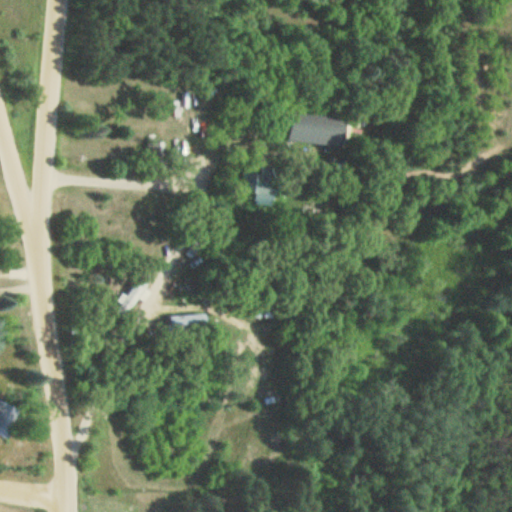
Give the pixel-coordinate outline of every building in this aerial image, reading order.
[(162,143),(146,143),(146,166),(162,166),(162,143)] [(274,186),(254,188),(256,206),(276,204),(274,186)] [(146,290),(144,288),(148,283),(137,275),(111,309),(125,319),(146,290)] [(207,315),(171,316),(171,330),(207,329),(207,315)] [(0,434),(10,438),(20,407),(0,400),(0,434)]
